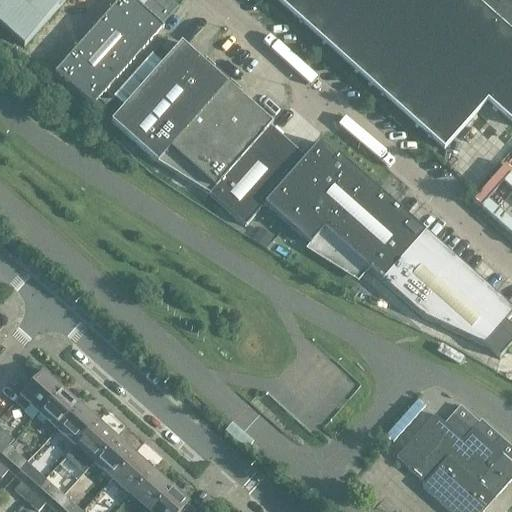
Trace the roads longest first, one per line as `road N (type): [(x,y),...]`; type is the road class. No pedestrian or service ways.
road 1 (unclassified): [(511,267),(212,0)]
road 2 (residential): [(277,511),(50,318)]
